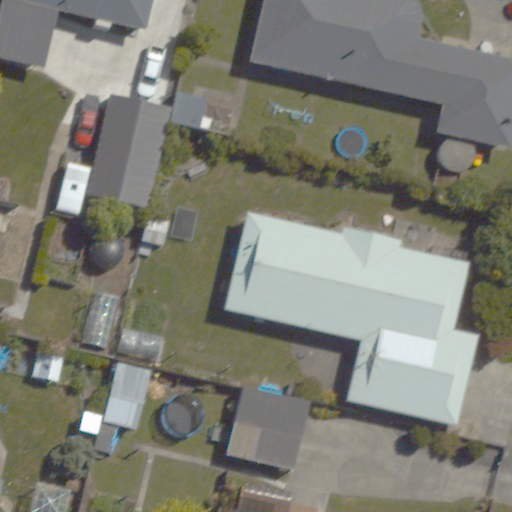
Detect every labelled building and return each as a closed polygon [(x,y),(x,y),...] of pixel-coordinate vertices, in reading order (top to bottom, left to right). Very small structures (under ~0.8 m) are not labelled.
[(6,0),(0,32),(0,64),(40,73),(51,20),(149,40),(156,0),(6,0)] [(442,108),(436,141),(508,156),(511,137),(511,65),(413,46),(420,10),(370,0),(269,0),(255,70),(442,108)] [(176,118),(107,104),(87,201),(156,215),(176,118)] [(470,268),(251,214),(224,324),(359,351),(349,407),(461,436),(486,343),(452,334),(470,268)] [(154,379),(122,369),(104,428),(136,438),(154,379)] [(315,411),(247,393),(234,435),(249,439),(243,463),(298,477),(315,411)]
